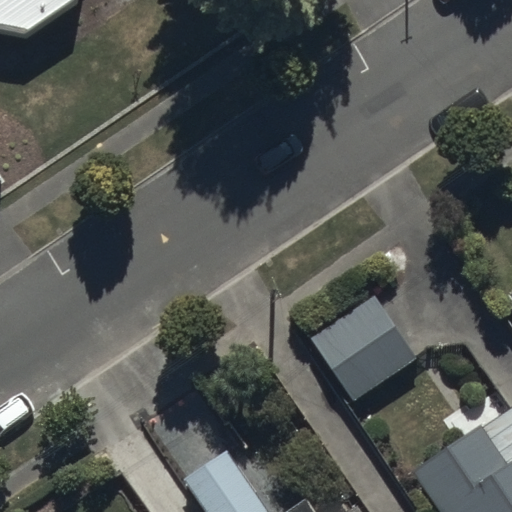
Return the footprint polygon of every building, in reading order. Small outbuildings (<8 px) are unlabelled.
[(0,0),(0,25),(39,29),(78,0),(0,0)] [(511,297),(511,275),(502,282),(511,297)] [(310,327),(355,395),(417,354),(372,286),(310,327)] [(511,511),(511,447),(504,453),(478,415),(411,460),(436,498),(445,511),(511,511)] [(365,511),(353,494),(327,511),(317,511),(303,490),(270,511),(225,444),(182,472),(209,511),(365,511)]
